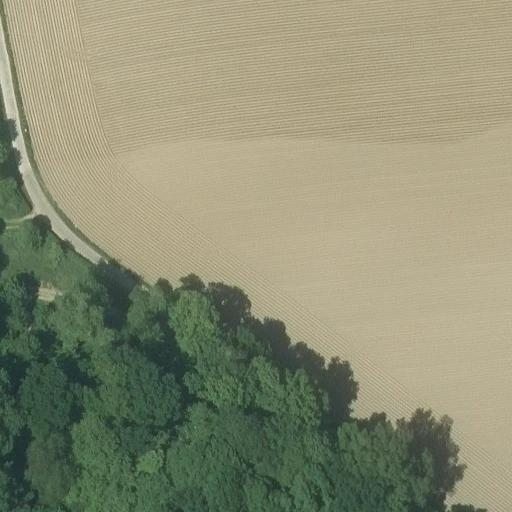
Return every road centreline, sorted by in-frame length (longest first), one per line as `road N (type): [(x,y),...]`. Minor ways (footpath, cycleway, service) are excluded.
road 1 (unclassified): [(430,511),(45,217),(29,182),(0,49)]
road 2 (track): [(0,287),(189,327)]
